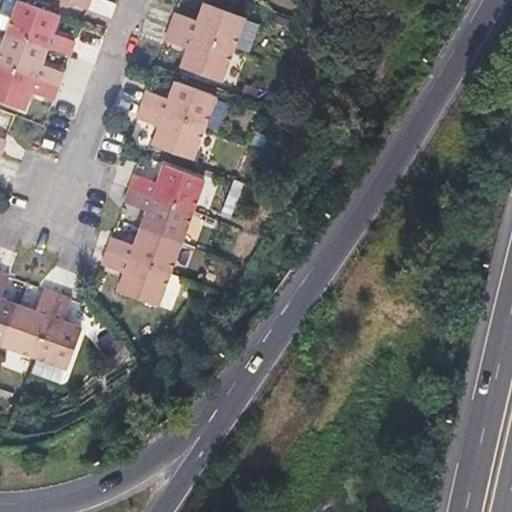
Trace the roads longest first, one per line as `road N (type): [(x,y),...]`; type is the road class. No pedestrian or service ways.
road 1 (motorway): [(493,0),(369,205),(202,435)]
road 2 (motorway): [(511,313),(465,511)]
road 3 (motorway): [(202,435),(98,493),(18,511)]
